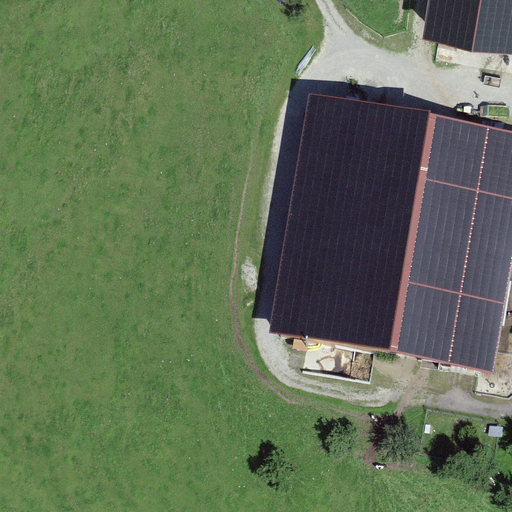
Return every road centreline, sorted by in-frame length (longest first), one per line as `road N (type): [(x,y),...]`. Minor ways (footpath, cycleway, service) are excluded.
road 1 (track): [(341,35),(374,61),(511,102)]
road 2 (track): [(406,374),(419,399),(511,411)]
